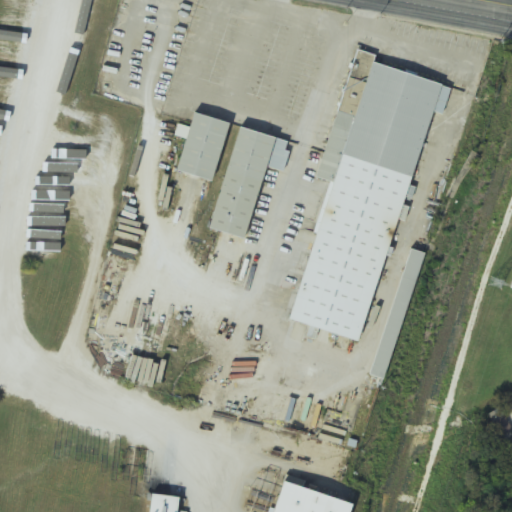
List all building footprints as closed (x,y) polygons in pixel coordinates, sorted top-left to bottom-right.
[(363,342),(431,111),(443,114),(451,86),(374,63),(376,55),(356,49),(318,178),(332,182),(291,321),(363,342)] [(231,122),(194,113),(178,171),(215,181),(231,122)] [(267,168),(283,172),(291,141),(237,127),(212,229),(249,239),(267,168)] [(51,146),(88,167),(93,159),(55,138),(51,146)] [(36,189),(35,211),(68,212),(69,190),(36,189)] [(69,217),(36,212),(32,242),(74,248),(75,239),(66,238),(69,217)] [(424,252),(411,248),(372,376),(386,381),(424,252)] [(353,511),(356,502),(283,480),(273,511),(353,511)] [(179,511),(181,497),(151,494),(149,511),(179,511)]
